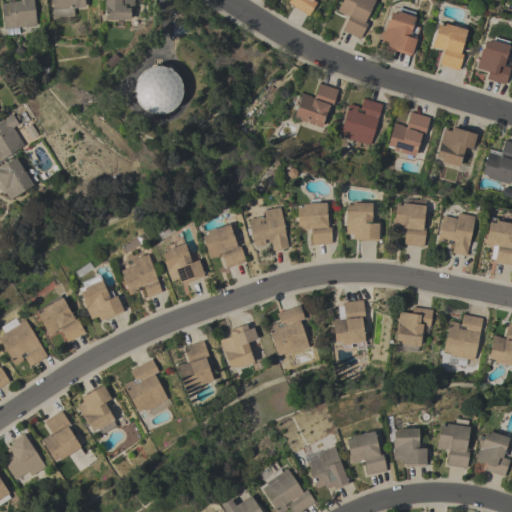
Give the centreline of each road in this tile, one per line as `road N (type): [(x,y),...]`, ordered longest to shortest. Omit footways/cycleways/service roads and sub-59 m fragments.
road 1 (residential): [(511,297),(386,274),(285,283),(127,342),(0,417)]
road 2 (residential): [(229,0),(314,51),(511,113)]
road 3 (residential): [(511,507),(436,493),(353,511)]
